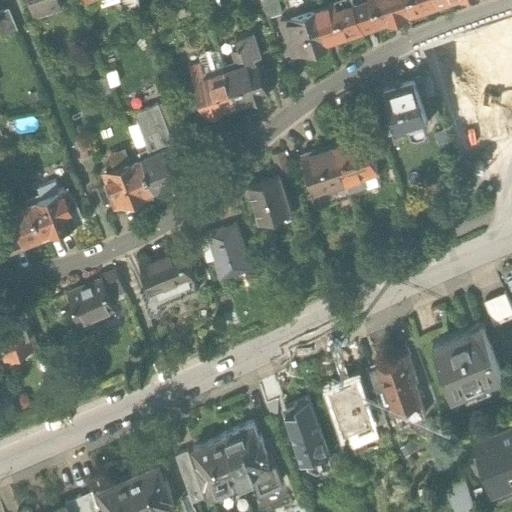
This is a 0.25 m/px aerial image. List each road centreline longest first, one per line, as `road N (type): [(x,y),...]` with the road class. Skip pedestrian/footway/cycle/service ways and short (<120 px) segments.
road 1 (residential): [(0,279),(57,266),(159,221),(340,76),(419,33),(510,0)]
road 2 (residential): [(511,241),(0,456)]
